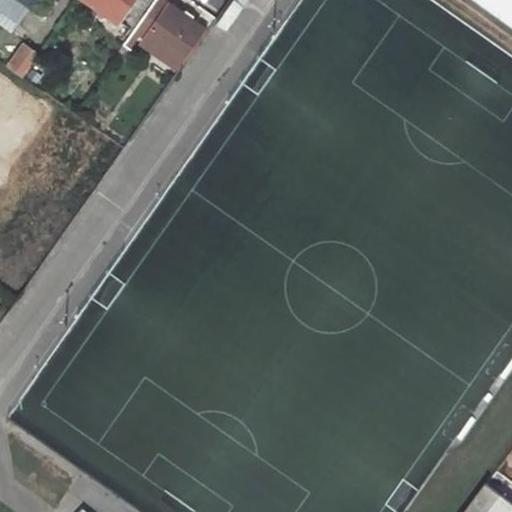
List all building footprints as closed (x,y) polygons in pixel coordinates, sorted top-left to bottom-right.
[(27,6),(18,0),(0,0),(0,8),(16,20),(27,6)] [(155,0),(86,0),(96,6),(92,11),(102,18),(106,13),(118,22),(119,20),(134,30),(155,0)] [(206,30),(163,0),(155,0),(134,30),(124,44),(130,48),(141,33),(182,63),(206,30)] [(511,0),(480,0),(511,22),(511,0)] [(38,55),(23,44),(8,66),(23,77),(38,55)] [(505,495),(488,483),(466,511),(511,511),(511,506),(502,499),(505,495)]
